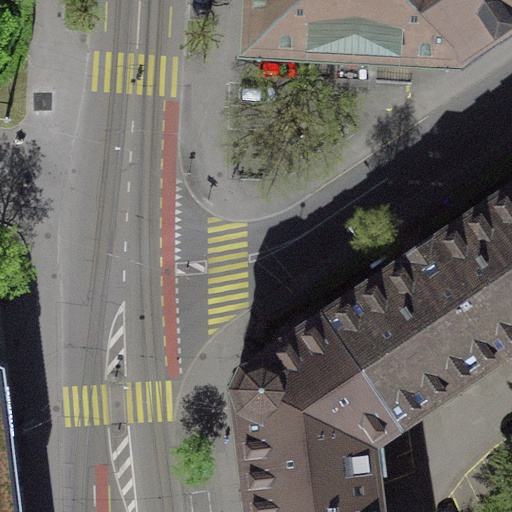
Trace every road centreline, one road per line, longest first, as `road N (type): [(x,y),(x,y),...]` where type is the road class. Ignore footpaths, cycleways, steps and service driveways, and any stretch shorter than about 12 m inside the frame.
road 1 (residential): [(511,92),(266,257),(231,267),(122,273)]
road 2 (tertiary): [(127,511),(116,405),(122,273)]
road 3 (tertiary): [(137,0),(125,203)]
road 4 (residential): [(0,147),(125,203)]
